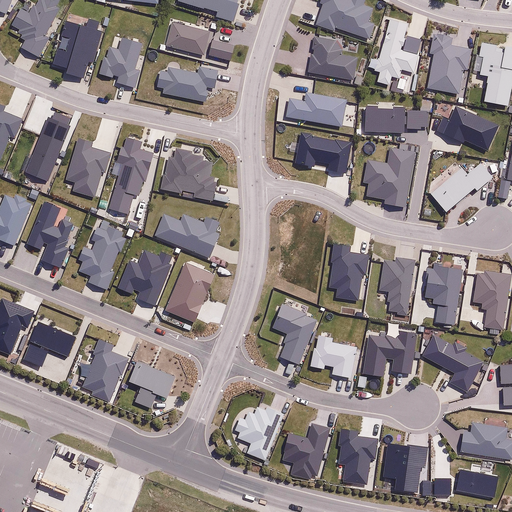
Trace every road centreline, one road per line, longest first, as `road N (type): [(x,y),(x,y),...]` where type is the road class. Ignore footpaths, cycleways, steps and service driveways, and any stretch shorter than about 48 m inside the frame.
road 1 (residential): [(250,132),(86,101),(0,66)]
road 2 (residential): [(494,228),(473,237),(434,234),(379,223),(309,190),(254,187)]
road 3 (residential): [(0,268),(221,358)]
road 4 (residential): [(415,405),(312,395),(221,358)]
road 5 (unclassified): [(0,391),(180,464)]
road 6 (residential): [(221,358),(248,283),(254,187)]
road 7 (unclassified): [(180,464),(325,511)]
road 8 (residential): [(250,132),(255,78),(280,0)]
